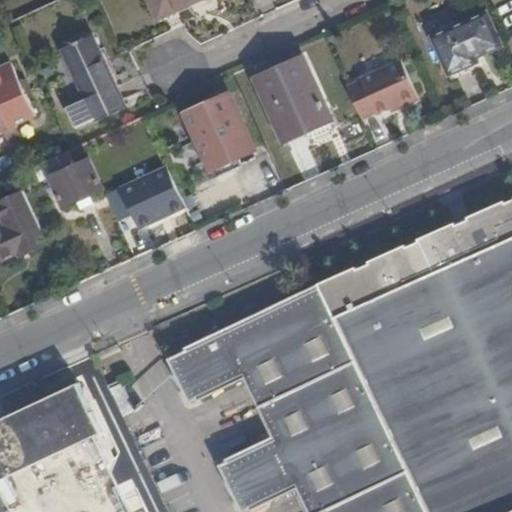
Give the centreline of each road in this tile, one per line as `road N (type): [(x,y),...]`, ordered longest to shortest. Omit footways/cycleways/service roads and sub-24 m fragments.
road 1 (secondary): [(0,354),(511,123)]
road 2 (residential): [(170,62),(207,62),(344,0)]
